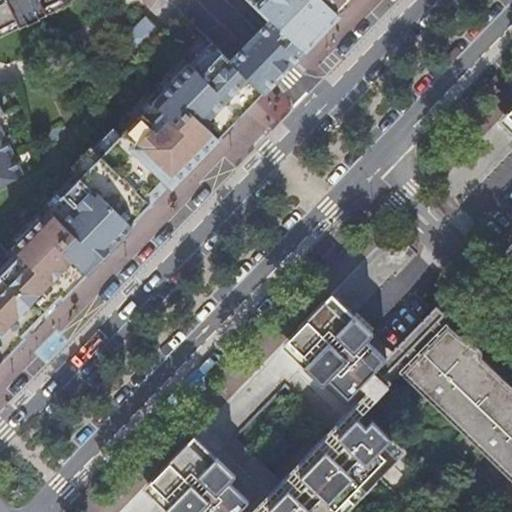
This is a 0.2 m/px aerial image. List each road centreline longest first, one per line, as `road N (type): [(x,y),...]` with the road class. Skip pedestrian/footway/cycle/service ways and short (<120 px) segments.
road 1 (secondary): [(43,511),(370,164)]
road 2 (secondary): [(323,107),(0,431)]
road 3 (secondary): [(370,164),(511,13)]
road 4 (residential): [(511,302),(370,164)]
road 5 (unclassified): [(323,107),(212,0)]
road 6 (secondary): [(426,0),(323,107)]
